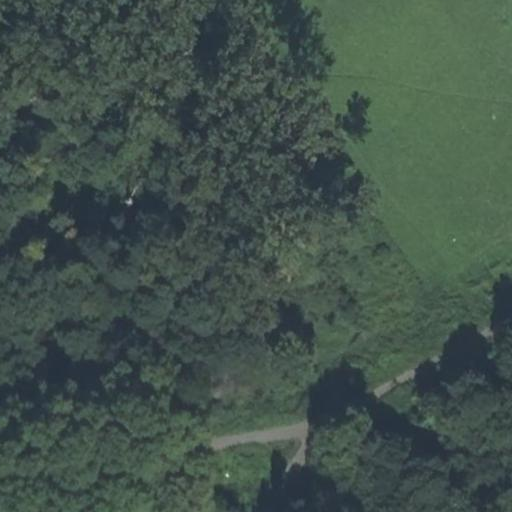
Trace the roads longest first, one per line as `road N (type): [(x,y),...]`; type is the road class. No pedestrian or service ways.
road 1 (track): [(316,424),(511,317)]
road 2 (track): [(181,450),(0,483)]
road 3 (track): [(181,450),(316,424)]
